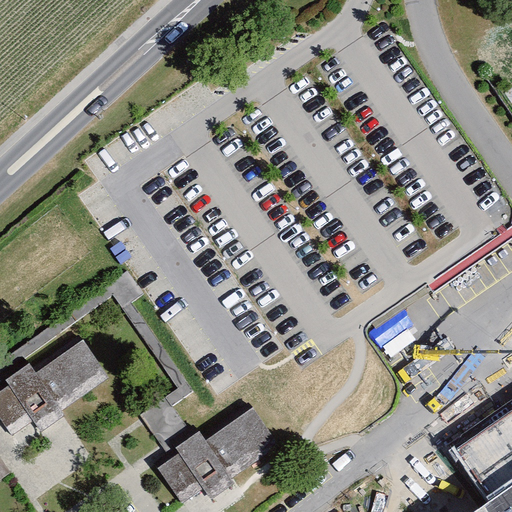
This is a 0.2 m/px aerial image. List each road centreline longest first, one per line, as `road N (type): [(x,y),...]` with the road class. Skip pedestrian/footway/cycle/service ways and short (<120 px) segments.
road 1 (secondary): [(0,184),(200,0)]
road 2 (residential): [(307,511),(373,455),(511,361)]
road 3 (residential): [(511,165),(445,65),(429,0)]
